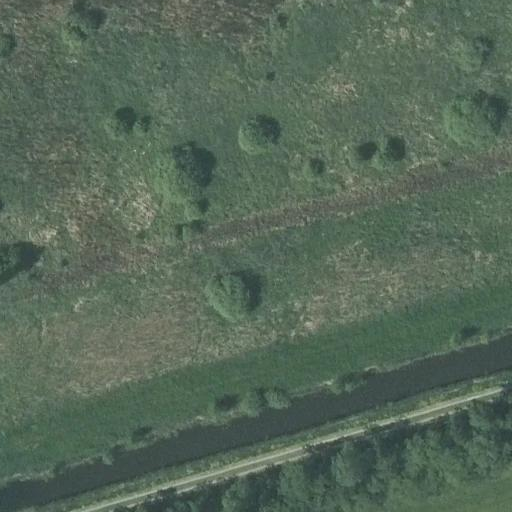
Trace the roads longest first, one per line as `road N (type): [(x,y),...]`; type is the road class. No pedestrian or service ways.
road 1 (track): [(511,302),(0,448)]
road 2 (track): [(511,391),(98,511)]
